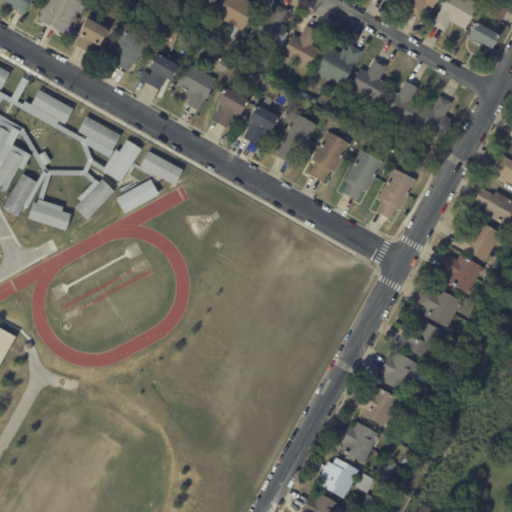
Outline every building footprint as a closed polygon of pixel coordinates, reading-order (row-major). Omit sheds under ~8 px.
[(30,0),(22,15),(0,2),(0,0),(30,0)] [(77,0),(81,2),(62,35),(58,33),(57,35),(40,24),(41,22),(36,19),(46,0),(77,0)] [(214,0),(209,10),(192,0),(214,0)] [(244,0),(256,6),(242,31),(215,16),(223,0),(244,0)] [(437,0),(433,9),(426,5),(419,18),(407,11),(412,0),(437,0)] [(469,0),(471,1),(479,5),(465,30),(450,22),(444,32),(432,25),(446,0),(469,0)] [(497,4),(507,10),(500,22),(486,15),(493,2),(497,4)] [(277,5),(287,10),(280,24),(287,27),(276,47),(250,33),(261,13),(268,17),(275,4),(277,5)] [(87,19),(107,30),(98,47),(94,45),(94,46),(90,44),(86,51),(77,46),(81,37),(76,34),(86,18),(87,19)] [(127,73),(108,61),(113,53),(110,51),(118,38),(115,36),(121,27),(122,28),(124,24),(153,41),(142,58),(140,57),(135,66),(132,64),(127,73)] [(493,34),(498,36),(490,50),(467,38),(475,24),(493,34)] [(307,27),(318,33),(312,45),(318,49),(307,69),(281,55),(292,35),(299,38),(305,26),(307,27)] [(210,42),(213,35),(220,38),(216,45),(210,42)] [(159,91),(144,83),(150,72),(147,70),(155,54),(157,55),(163,44),(168,47),(162,58),(176,65),(168,82),(165,80),(160,91),(159,91)] [(350,46),(361,53),(340,88),(314,73),(328,47),(340,54),(343,49),(345,51),(349,45),(350,46)] [(375,62),(385,68),(379,80),(385,83),(374,104),(348,90),(360,69),(366,73),(373,61),(375,62)] [(198,112),(185,105),(191,94),(175,85),(188,63),(216,79),(198,112)] [(0,66),(8,71),(0,86),(0,66)] [(266,76),(269,70),(275,74),(272,79),(266,76)] [(267,89),(261,86),(264,79),(271,82),(267,89)] [(406,83),(418,89),(411,101),(417,105),(406,125),(380,111),(392,91),(398,94),(405,82),(406,83)] [(227,127),(214,119),(222,105),(217,102),(226,87),(248,100),(239,115),(235,112),(227,127)] [(71,107),(63,121),(29,102),(38,88),(71,107)] [(308,101),(298,95),(300,91),(311,96),(308,101)] [(312,96),(317,99),(315,104),(309,101),(312,96)] [(441,97),(452,104),(445,116),(451,120),(440,140),(415,126),(426,105),(432,109),(439,96),(441,97)] [(255,106),(277,118),(269,134),(264,131),(256,145),(243,138),(251,124),(246,121),(255,105),(255,106)] [(342,119),(346,111),(354,115),(350,123),(342,119)] [(119,134),(110,149),(77,129),(85,114),(119,134)] [(309,141),(300,155),(298,153),(290,166),(276,157),(283,145),(279,142),(295,114),(317,127),(309,141)] [(376,122),(372,130),(366,126),(370,118),(376,122)] [(0,125),(9,131),(0,147),(0,125)] [(341,159),(333,172),(330,171),(323,183),(308,175),(316,162),(311,160),(328,132),(349,145),(341,159)] [(120,182),(140,148),(126,139),(118,151),(115,149),(101,170),(120,182)] [(0,187),(0,160),(8,147),(22,156),(3,189),(0,187)] [(181,168),(173,183),(139,164),(147,149),(181,168)] [(375,177),(367,191),(363,189),(356,202),(342,193),(349,181),(345,179),(361,151),(383,163),(375,177)] [(511,185),(502,180),(504,177),(491,169),(499,154),(511,162),(511,185)] [(408,196),(399,210),(397,208),(389,221),(375,212),(382,200),(378,197),(394,169),(415,182),(408,196)] [(16,215),(2,206),(21,172),(36,180),(16,215)] [(73,206),(101,177),(114,189),(86,218),(73,206)] [(150,178),(159,194),(124,213),(115,196),(150,178)] [(511,199),(511,218),(508,226),(483,212),(485,209),(472,202),(481,186),(493,194),(495,190),(511,199)] [(69,212),(64,229),(27,217),(32,200),(69,212)] [(453,243),(460,231),(471,236),(480,221),(501,232),(485,261),(453,243)] [(468,294),(445,281),(449,275),(439,269),(448,253),(457,259),(460,254),(483,268),(468,294)] [(447,328),(424,315),(427,309),(417,303),(426,288),(436,293),(439,288),(462,301),(447,328)] [(434,347),(426,361),(395,342),(403,329),(413,335),(422,320),(443,332),(434,347)] [(0,327),(14,336),(0,360),(0,327)] [(452,346),(458,350),(454,357),(448,353),(452,346)] [(413,369),(415,370),(402,393),(379,380),(382,374),(379,371),(387,355),(391,358),(395,351),(416,363),(413,369)] [(398,398),(383,426),(359,413),(362,408),(359,406),(369,389),(373,391),(376,386),(398,398)] [(377,433),(375,435),(378,437),(363,462),(356,458),(353,463),(345,458),(347,454),(340,450),(344,443),(340,441),(349,425),(353,427),(356,421),(377,433)] [(343,499),(320,485),(323,480),(319,477),(328,461),(332,464),(336,457),(359,471),(343,499)] [(366,493),(354,486),(362,473),(374,480),(366,493)] [(338,509),(336,511),(300,511),(310,496),(314,498),(317,492),(340,505),(338,509)] [(365,493),(377,500),(370,511),(365,511),(357,507),(365,493)]
